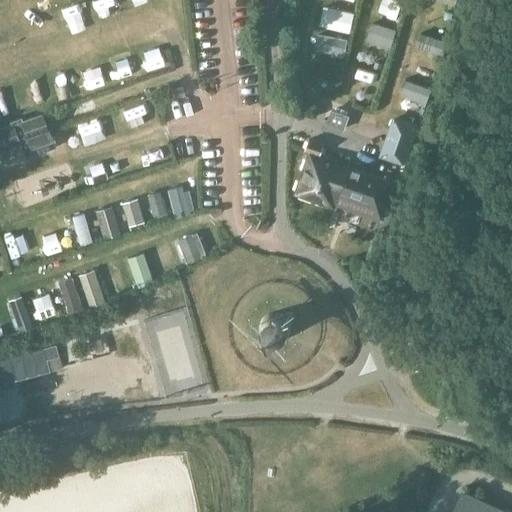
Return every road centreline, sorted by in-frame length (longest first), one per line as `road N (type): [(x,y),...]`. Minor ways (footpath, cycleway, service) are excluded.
road 1 (unclassified): [(370,347),(346,293),(280,223),(266,0)]
road 2 (unclassified): [(306,405),(171,414),(0,443)]
